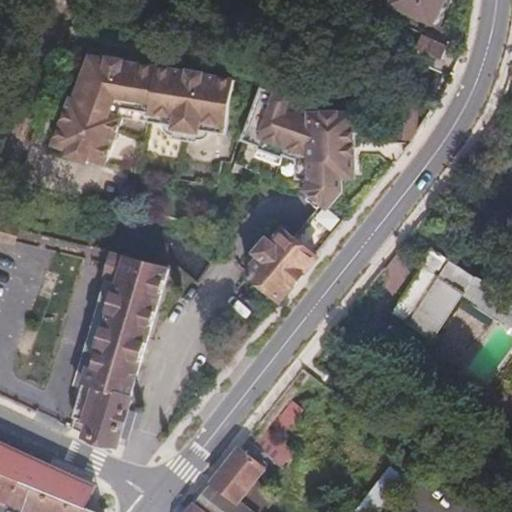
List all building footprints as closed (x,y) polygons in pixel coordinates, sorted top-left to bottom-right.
[(435,28),(448,0),(401,0),(397,11),(435,28)] [(439,68),(448,52),(426,41),(417,55),(431,63),(439,68)] [(426,73),(450,93),(454,87),(458,79),(439,68),(431,63),(426,73)] [(134,187),(221,200),(245,142),(263,96),(204,86),(204,83),(188,80),(187,82),(124,72),(124,70),(107,66),(107,69),(91,66),(74,112),(70,111),(54,158),(70,163),(71,161),(90,168),(89,170),(134,187)] [(263,96),(245,142),(263,150),(285,161),(286,159),(304,166),(304,185),(318,186),(318,193),(313,199),(330,211),(344,195),(345,186),(356,185),(357,119),(344,119),(344,115),(328,114),(327,118),(312,117),(293,109),(297,99),(282,92),(280,94),(266,88),(263,96)] [(398,104),(392,104),(391,144),(412,144),(420,129),(421,105),(410,104),(405,104),(398,104)] [(285,161),(263,150),(258,160),(280,171),(285,161)] [(87,174),(89,170),(90,168),(71,161),(70,163),(68,167),(87,174)] [(104,215),(148,228),(150,221),(105,208),(104,215)] [(139,259),(142,247),(95,235),(92,247),(113,252),(139,259)] [(265,265),(251,280),(284,307),(320,266),(318,263),(288,239),(275,251),(270,248),(259,260),(265,265)] [(173,269),(139,259),(113,252),(105,283),(106,283),(78,382),(89,385),(137,399),(173,269)] [(511,326),(511,297),(472,281),(469,283),(424,259),(392,321),(406,330),(404,334),(427,344),(453,297),(511,326)] [(220,374),(231,361),(218,351),(207,364),(220,374)] [(310,365),(302,375),(325,389),(331,379),(310,365)] [(82,409),(89,385),(78,382),(72,407),(82,409)] [(123,448),(137,399),(89,385),(82,409),(79,419),(96,424),(91,439),(123,448)] [(297,409),(287,401),(268,426),(278,433),(297,409)] [(292,447),(263,425),(249,443),(278,464),(292,447)] [(0,438),(0,447),(96,489),(100,481),(0,438)] [(0,447),(0,470),(88,508),(96,489),(0,447)] [(269,471),(243,450),(195,511),(250,511),(243,506),(269,471)] [(88,508),(0,470),(0,491),(32,504),(28,511),(97,511),(90,509),(88,508)] [(360,511),(385,511),(405,487),(388,476),(360,511)]
